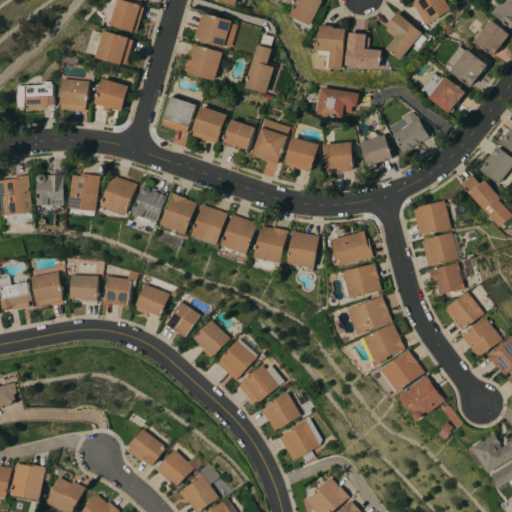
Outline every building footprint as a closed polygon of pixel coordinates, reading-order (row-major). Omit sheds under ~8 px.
[(111,18),(116,0),(123,0),(141,6),(140,7),(143,8),(136,32),(133,31),(132,32),(109,25),(109,27),(101,25),(104,15),(111,18)] [(297,0),(323,0),(311,26),(290,16),(297,0)] [(444,0),(451,10),(431,24),(430,22),(426,25),(413,4),(415,2),(414,1),(415,0),(444,0)] [(500,0),(511,0),(511,27),(511,29),(490,13),(500,0)] [(422,33),(400,60),(386,49),(394,38),(385,31),(388,28),(386,26),(397,12),(422,33)] [(198,41),(199,39),(195,38),(201,14),(206,16),(206,14),(231,21),(231,23),(237,25),(230,47),(224,45),(223,48),(198,41)] [(509,35),(493,56),(474,41),(490,20),(509,35)] [(343,69),(327,68),(328,56),(318,55),(321,25),(334,27),(333,28),(346,29),(343,69)] [(95,58),(95,55),(85,53),(91,30),(101,33),(102,31),(132,39),(126,64),(121,63),(120,65),(95,58)] [(346,65),(349,33),(367,35),(366,49),(382,50),(381,69),(346,65)] [(257,45),(259,45),(262,34),(272,37),(269,48),(271,49),(266,65),(274,68),(266,94),(244,87),(257,45)] [(215,81),(190,74),(190,72),(185,71),(192,46),(197,47),(198,45),(223,53),(215,81)] [(470,87),(450,71),(452,68),(445,62),(458,46),(465,51),(467,49),(487,65),(470,87)] [(457,103),(457,102),(448,113),(429,98),(430,97),(421,90),(433,73),(441,79),(442,78),(444,79),(446,77),(465,92),(457,103)] [(89,81),(87,106),(85,106),(85,112),(60,109),(60,103),(62,79),(89,81)] [(122,111),(109,108),(108,111),(102,109),(103,106),(94,104),(101,79),(128,87),(122,111)] [(42,85),(42,82),(50,82),(51,84),(52,84),(52,96),(53,96),(54,105),(43,106),(44,109),(26,110),(26,108),(17,109),(16,87),(42,85)] [(359,94),(357,107),(352,106),(351,113),(344,112),(343,118),(318,114),(322,88),(359,94)] [(196,105),(186,133),(162,124),(172,96),(196,105)] [(218,139),(217,138),(215,144),(192,135),(193,130),(192,130),(201,106),(227,115),(218,139)] [(433,136),(420,143),(416,145),(412,147),(413,148),(409,150),(409,149),(403,152),(388,126),(402,119),(401,118),(411,112),(425,121),(433,136)] [(247,150),(224,142),(231,119),(255,127),(247,150)] [(264,119),(289,127),(277,164),(252,156),(264,119)] [(511,151),(499,142),(503,135),(504,136),(509,130),(511,131),(511,129),(511,128),(511,127),(511,151)] [(366,141),(364,136),(367,134),(370,132),(373,132),(376,133),(378,138),(384,135),(393,158),(389,159),(390,160),(383,162),(383,161),(376,164),(377,166),(369,169),(360,143),(366,141)] [(312,169),(310,168),(310,172),(286,165),(287,161),(285,161),(291,138),(319,145),(312,169)] [(351,142),(354,167),(352,167),(352,170),(327,173),(327,169),(325,169),(323,145),(351,142)] [(511,166),(498,184),(479,170),(497,146),(511,157),(511,166)] [(97,210),(69,207),(73,175),(81,176),(81,174),(101,176),(97,210)] [(33,212),(31,212),(32,218),(8,221),(7,216),(3,216),(0,189),(0,180),(17,179),(17,176),(28,175),(33,212)] [(65,205),(59,205),(59,211),(39,212),(39,206),(38,206),(37,176),(39,176),(39,175),(45,175),(45,176),(64,175),(65,205)] [(126,215),(101,206),(112,175),(138,184),(126,215)] [(462,185),(464,182),(463,181),(469,176),(470,177),(473,175),(480,184),(484,180),(499,198),(498,200),(511,216),(497,227),(462,185)] [(168,194),(158,222),(157,222),(156,225),(154,224),(153,227),(132,219),(143,188),(146,186),(168,194)] [(187,233),(162,224),(170,201),(169,200),(171,193),(186,198),(186,199),(197,203),(187,233)] [(451,229),(425,236),(425,234),(420,235),(414,210),(418,209),(418,207),(445,200),(451,229)] [(218,244),(216,243),(215,245),(193,237),(193,236),(203,204),(228,213),(218,244)] [(247,254),(246,254),(244,257),(221,249),(223,245),(222,245),(233,214),(258,223),(247,254)] [(281,263),(254,257),(261,226),(272,228),(273,227),(288,230),(281,263)] [(313,268),(287,263),(292,231),(319,236),(313,268)] [(338,267),(331,239),(364,231),(366,239),(368,238),(373,257),(338,267)] [(458,259),(434,266),(433,264),(428,266),(421,242),(427,240),(427,239),(451,232),(458,259)] [(458,262),(460,270),(459,270),(461,279),(462,279),(464,289),(440,295),(439,294),(437,294),(434,284),(433,284),(429,270),(458,262)] [(375,263),(381,291),(350,299),(349,297),(344,298),(338,274),(343,273),(343,271),(375,263)] [(128,270),(138,273),(134,287),(131,286),(128,307),(104,304),(108,276),(126,278),(128,270)] [(58,271),(63,297),(61,297),(62,302),(38,306),(37,302),(36,302),(31,277),(58,271)] [(0,279),(23,274),(25,283),(26,282),(31,301),(28,302),(29,307),(13,311),(12,307),(2,309),(0,301),(2,300),(0,292),(0,279)] [(96,301),(84,300),(84,299),(70,298),(71,275),(97,276),(96,301)] [(169,294),(160,317),(147,312),(146,314),(135,310),(136,307),(135,306),(144,284),(169,294)] [(466,291),(483,313),(464,329),(463,327),(461,329),(457,329),(453,323),(454,319),(453,320),(445,311),(448,308),(447,307),(466,291)] [(392,321),(359,335),(358,334),(357,335),(347,312),(349,311),(348,310),(380,296),(382,296),(392,321)] [(185,338),(164,324),(180,301),(200,315),(185,338)] [(502,340),(481,355),(480,354),(477,356),(461,335),(485,317),(502,340)] [(230,338),(214,356),(213,355),(211,358),(202,350),(204,347),(194,338),(210,320),(230,338)] [(393,323),(405,348),(387,357),(388,359),(376,367),(373,362),(371,363),(360,340),(393,323)] [(511,369),(506,374),(506,373),(503,375),(494,363),(493,364),(489,359),(490,358),(487,355),(510,337),(511,339),(511,369)] [(257,355),(255,357),(256,358),(249,365),(252,367),(245,374),(243,373),(240,376),(239,376),(235,380),(217,364),(221,360),(220,359),(236,340),(236,341),(238,339),(257,355)] [(408,350),(425,372),(399,392),(398,391),(397,392),(382,372),(383,371),(382,370),(408,350)] [(260,402),(259,401),(255,405),(239,386),(243,383),(242,381),(261,365),(265,369),(270,365),(284,382),(260,402)] [(427,375),(432,382),(431,383),(440,395),(441,395),(445,401),(429,414),(427,411),(423,414),(423,417),(420,419),(416,419),(414,416),(415,412),(413,410),(410,412),(401,398),(403,396),(402,395),(427,375)] [(0,385),(0,406),(15,403),(10,383),(0,385)] [(301,416),(280,429),(279,428),(274,431),(262,410),(266,407),(265,406),(286,393),(301,416)] [(463,425),(459,428),(457,425),(455,426),(443,411),(449,406),(463,425)] [(320,446),(311,451),(315,457),(306,462),(302,456),(297,459),(297,458),(293,461),(279,438),(283,435),(283,434),(307,420),(320,442),(320,446)] [(166,448),(152,466),(143,460),(142,462),(129,452),(132,448),(129,446),(142,429),(166,448)] [(511,458),(489,473),(472,448),(494,433),(496,435),(497,435),(501,441),(500,442),(501,444),(500,444),(502,447),(511,441),(511,458)] [(174,450),(194,468),(178,486),(168,477),(166,478),(156,469),(174,450)] [(511,481),(500,488),(492,475),(511,462),(511,481)] [(11,495),(16,464),(32,466),(33,465),(45,467),(40,500),(11,495)] [(0,496),(0,466),(12,468),(6,498),(0,496)] [(219,498),(198,511),(196,511),(189,502),(187,504),(180,493),(184,491),(183,490),(203,475),(219,498)] [(58,477),(71,484),(73,481),(85,487),(72,511),(65,511),(46,502),(58,477)] [(332,511),(314,511),(306,502),(308,501),(307,499),(331,478),(339,487),(339,486),(350,497),(332,511)] [(119,511),(82,511),(97,494),(107,503),(109,501),(120,511),(119,511)] [(235,511),(207,511),(227,499),(235,511)] [(361,511),(339,511),(351,501),(361,511)]
